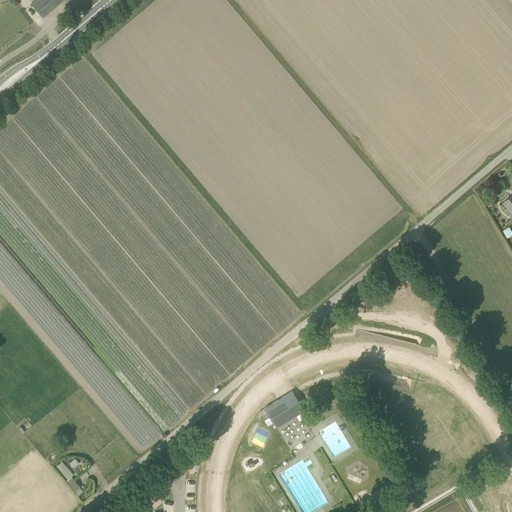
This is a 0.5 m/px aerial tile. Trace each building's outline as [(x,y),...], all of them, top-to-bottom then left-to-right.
[(36,0),(32,3),(43,16),(62,0),(36,0)] [(395,385),(391,387),(402,409),(406,407),(395,385)] [(296,416),(304,411),(292,391),(264,408),(276,428),(275,426),(295,414),(296,416)] [(301,419),(292,424),(303,442),(312,437),(301,419)] [(278,427),(283,437),(292,431),(287,422),(278,427)] [(289,446),(298,441),(293,432),(283,437),(289,446)] [(67,478),(73,474),(62,461),(57,465),(67,478)] [(76,494),(81,491),(74,476),(69,479),(76,494)]
